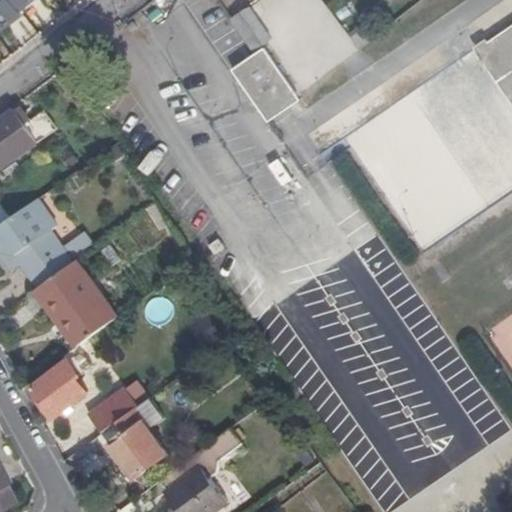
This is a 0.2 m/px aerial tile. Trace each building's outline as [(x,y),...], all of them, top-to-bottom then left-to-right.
[(252,52),(270,40),(248,7),(231,19),(252,52)] [(511,36),(494,49),(511,74),(511,36)] [(511,74),(494,49),(491,46),(480,54),(511,99),(511,74)] [(232,70),(264,113),(294,91),(262,47),(232,70)] [(294,91),(264,113),(269,121),(300,98),(294,91)] [(88,119),(98,112),(84,92),(74,99),(88,119)] [(20,107),(0,121),(0,164),(2,168),(57,129),(45,111),(30,121),(20,107)] [(58,225),(39,198),(12,218),(0,226),(0,254),(12,271),(23,264),(26,268),(36,261),(37,254),(42,250),(45,254),(61,243),(52,230),(58,225)] [(0,226),(12,218),(0,201),(0,226)] [(160,229),(169,223),(157,202),(147,209),(160,229)] [(26,268),(29,272),(64,247),(61,243),(45,254),(42,250),(37,254),(36,261),(26,268)] [(29,272),(40,287),(41,286),(75,262),(64,247),(29,272)] [(79,348),(120,317),(78,259),(75,262),(41,286),(71,328),(66,331),(79,348)] [(85,357),(79,348),(67,357),(69,360),(33,388),(55,417),(88,392),(78,378),(81,376),(74,365),(85,357)] [(134,410),(144,403),(134,391),(125,398),(134,410)] [(129,414),(134,410),(125,398),(87,426),(96,438),(129,414)] [(150,411),(144,403),(134,410),(129,414),(137,424),(143,421),(141,418),(150,411)] [(169,455),(143,421),(137,424),(129,414),(96,438),(104,449),(109,445),(125,467),(134,480),(169,455)] [(230,429),(158,483),(168,496),(164,499),(170,509),(169,511),(214,511),(226,503),(210,481),(217,475),(219,463),(242,445),(230,429)] [(109,445),(104,449),(120,470),(125,467),(109,445)] [(0,476),(0,508),(12,502),(0,476)]
